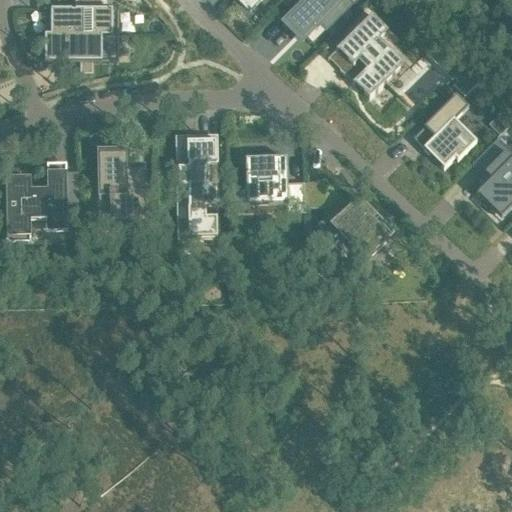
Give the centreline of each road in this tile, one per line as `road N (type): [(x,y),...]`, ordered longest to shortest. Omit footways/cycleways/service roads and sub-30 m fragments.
road 1 (residential): [(292,103),(482,282)]
road 2 (residential): [(40,126),(159,100),(292,103)]
road 3 (residential): [(187,0),(292,103)]
road 4 (residential): [(40,126),(0,8)]
